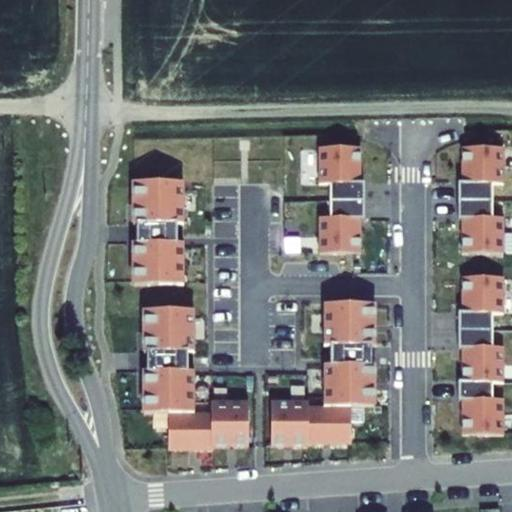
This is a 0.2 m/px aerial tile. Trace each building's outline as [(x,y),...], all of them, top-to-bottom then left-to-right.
[(500,178),(500,142),(458,142),(459,177),(455,177),(456,213),(459,213),(459,248),(501,248),(501,212),(490,212),(489,178),(500,178)] [(357,143),(316,144),(316,180),(327,180),(327,213),(316,214),(317,250),(358,249),(358,214),(361,214),(361,178),(358,178),(357,143)] [(130,241),(131,284),(181,283),(181,242),(174,242),(174,222),(181,222),(180,180),(130,181),(130,223),(135,223),(136,241),(130,241)] [(501,308),(501,272),(459,272),(460,307),(457,307),(457,342),(460,342),(460,376),(457,376),(457,395),(460,395),(461,430),(503,430),(502,394),(491,394),(491,377),(502,377),(502,342),(491,342),(490,308),(501,308)] [(373,342),(372,300),(322,300),(322,342),(329,342),(329,362),(322,362),(323,403),(307,403),(307,398),(270,399),(270,444),(308,444),(308,441),(350,440),(350,403),(373,403),(373,360),(368,360),(367,342),(373,342)] [(248,444),(247,399),(210,399),(210,411),(193,411),(193,369),(186,369),(186,350),(192,350),(192,308),(142,309),(142,351),(147,351),(147,369),(142,369),(143,412),(167,411),(168,448),(213,448),(213,445),(248,444)]
